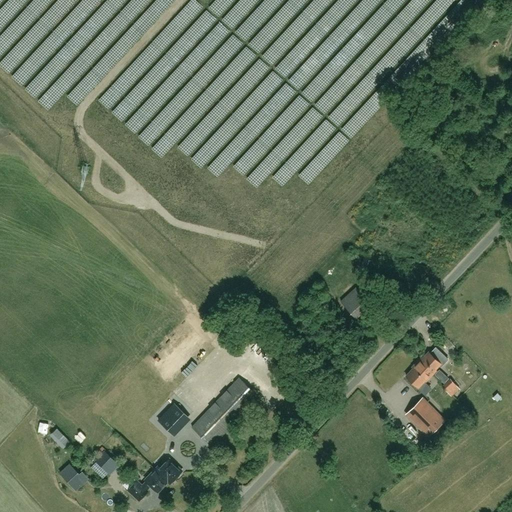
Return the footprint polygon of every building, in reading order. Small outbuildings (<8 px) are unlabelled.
[(374,261),(364,258),(359,271),(368,275),(374,261)] [(354,316),(369,302),(355,288),(341,301),(354,316)] [(419,360),(418,360),(415,364),(416,365),(406,376),(418,387),(423,382),(424,383),(433,373),(432,372),(440,363),(428,352),(420,361),(419,360)] [(192,426),(211,445),(212,445),(258,396),(238,377),(192,426)] [(450,379),(442,386),(451,396),(459,388),(450,379)] [(393,399),(388,402),(399,416),(403,412),(393,399)] [(427,435),(443,420),(423,399),(407,415),(427,435)] [(159,420),(172,433),(188,417),(174,404),(159,420)] [(102,465),(110,457),(104,452),(96,460),(102,465)] [(168,481),(168,482),(170,483),(176,477),(178,477),(181,474),(181,472),(182,470),(169,458),(157,471),(168,481)] [(157,471),(155,469),(145,480),(146,481),(142,485),(137,480),(128,489),(139,500),(148,491),(145,488),(150,484),(158,492),(168,482),(168,481),(157,471)] [(70,480),(77,487),(85,480),(79,472),(70,480)]
